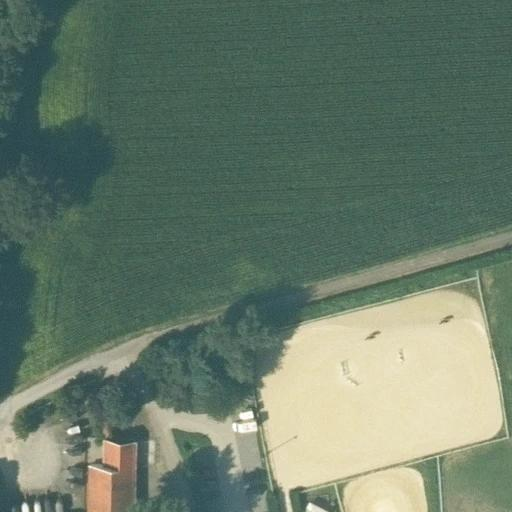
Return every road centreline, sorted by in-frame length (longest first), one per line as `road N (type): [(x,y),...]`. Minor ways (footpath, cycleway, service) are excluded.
road 1 (track): [(511,233),(143,343)]
road 2 (unclassified): [(0,414),(143,343)]
